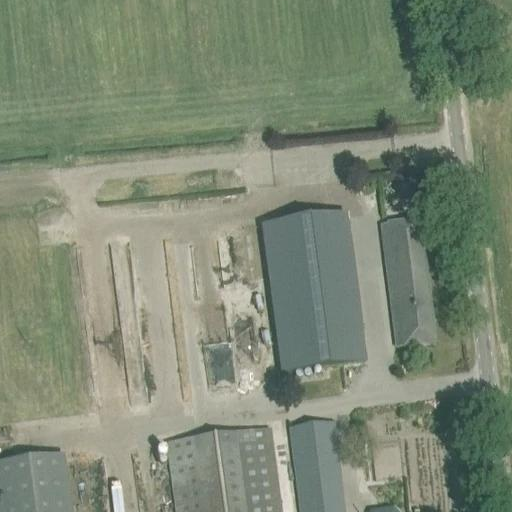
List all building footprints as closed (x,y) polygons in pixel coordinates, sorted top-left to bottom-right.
[(264,229),(266,249),(284,375),(365,364),(345,218),(264,229)] [(388,226),(390,246),(396,293),(388,294),(394,350),(435,345),(419,222),(388,226)] [(202,241),(193,264),(208,282),(232,279),(240,256),(225,238),(202,241)] [(342,511),(331,425),(288,431),(298,511),(342,511)] [(281,511),(271,430),(165,444),(173,511),(281,511)] [(72,511),(65,458),(0,466),(0,511),(72,511)]
